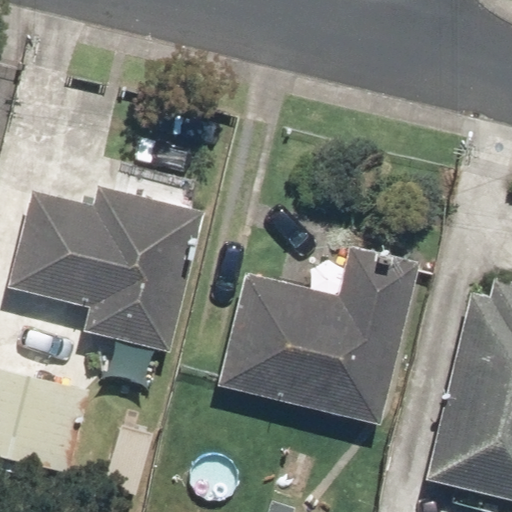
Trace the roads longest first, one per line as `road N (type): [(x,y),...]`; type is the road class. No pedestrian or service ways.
road 1 (residential): [(511,75),(354,37)]
road 2 (residential): [(354,37),(209,0)]
